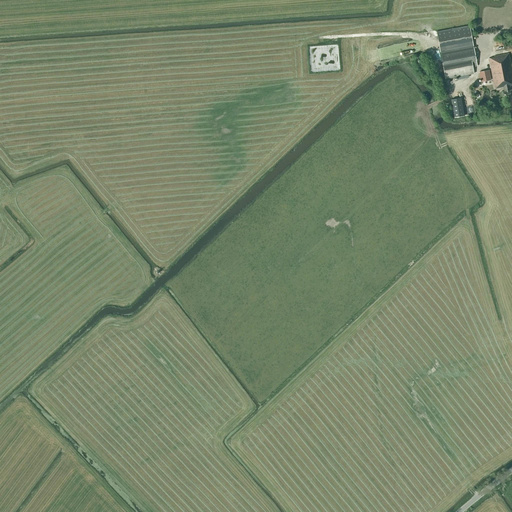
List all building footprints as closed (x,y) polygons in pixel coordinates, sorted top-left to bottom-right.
[(437,31),(440,46),(472,41),(470,25),(437,31)] [(477,66),(472,41),(440,46),(445,79),(473,74),(472,70),(474,69),(473,67),(477,66)] [(503,87),(504,92),(502,92),(503,98),(511,96),(511,94),(511,90),(510,86),(511,85),(511,70),(509,54),(493,57),(494,58),(489,59),(495,89),(503,87)] [(479,72),(481,82),(490,80),(488,70),(479,72)] [(461,98),(451,99),(454,118),(464,116),(461,98)]
